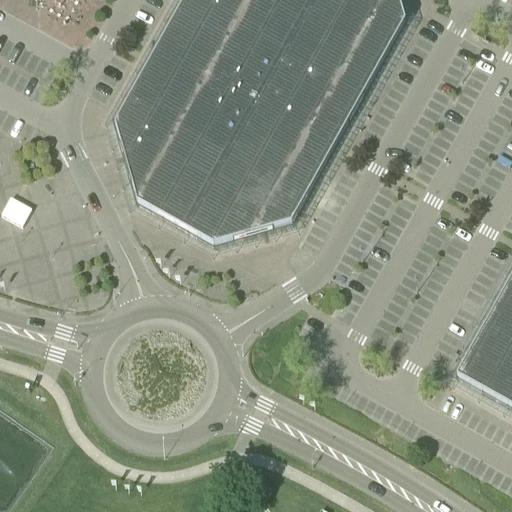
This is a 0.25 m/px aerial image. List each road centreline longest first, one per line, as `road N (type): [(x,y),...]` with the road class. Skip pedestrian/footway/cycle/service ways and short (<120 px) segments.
road 1 (tertiary): [(93,348),(87,369),(95,412),(107,430),(146,451),(189,448),(223,421),(233,401)]
road 2 (tertiary): [(435,511),(233,401)]
road 3 (tertiary): [(233,401),(236,368),(225,337),(182,306),(146,304),(124,313),(93,348)]
